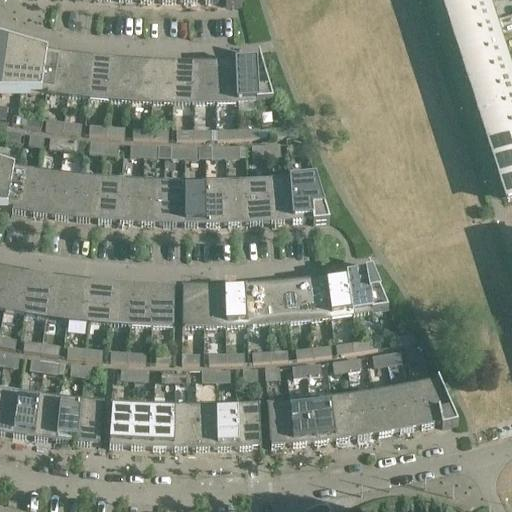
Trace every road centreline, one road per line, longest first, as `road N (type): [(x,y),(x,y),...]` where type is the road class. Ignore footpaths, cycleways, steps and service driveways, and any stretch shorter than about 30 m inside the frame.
road 1 (residential): [(365,267),(177,281),(77,274),(0,257)]
road 2 (residential): [(0,474),(169,493),(296,491)]
road 3 (residential): [(257,53),(102,53),(0,25)]
road 4 (residential): [(296,491),(474,460)]
